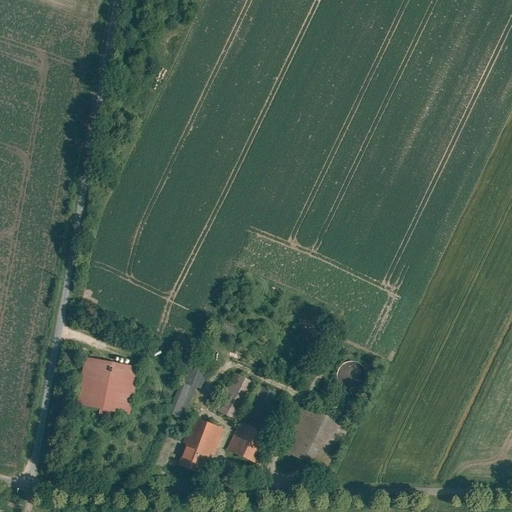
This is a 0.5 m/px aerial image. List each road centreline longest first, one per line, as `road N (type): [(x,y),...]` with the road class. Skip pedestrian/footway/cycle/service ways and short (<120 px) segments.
road 1 (unclassified): [(25,488),(109,0)]
road 2 (unclassified): [(25,488),(511,490)]
